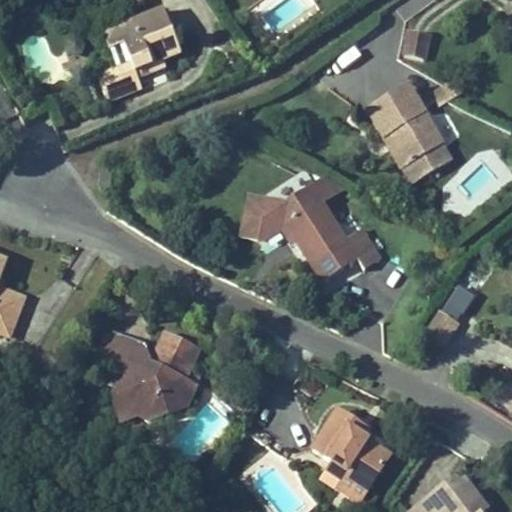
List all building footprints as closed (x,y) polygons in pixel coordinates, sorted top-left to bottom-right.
[(160,14),(101,41),(118,77),(101,85),(111,107),(141,93),(137,85),(134,78),(163,65),(180,58),(160,14)] [(432,38),(406,33),(400,62),(426,67),(432,38)] [(134,78),(137,85),(167,72),(163,65),(134,78)] [(463,96),(445,88),(419,103),(423,111),(433,104),(438,112),(463,96)] [(409,91),(364,118),(382,147),(387,144),(392,154),(387,157),(408,191),(453,164),(409,91)] [(387,144),(382,147),(387,157),(392,154),(387,144)] [(148,176),(137,175),(136,191),(147,191),(148,176)] [(307,192),(316,205),(331,195),(314,188),(307,192)] [(283,208),(249,201),(240,240),(259,244),(274,234),(281,229),(296,251),(321,288),(356,264),(363,274),(379,263),(360,234),(343,245),(316,205),(307,192),(283,208)] [(281,229),(274,234),(289,256),(296,251),(281,229)] [(0,338),(9,342),(22,305),(0,296),(0,272),(2,268),(0,266),(0,338)] [(456,283),(444,305),(463,315),(475,293),(456,283)] [(459,328),(438,315),(423,339),(444,352),(459,328)] [(182,388),(198,355),(163,338),(155,355),(158,366),(147,368),(144,357),(144,353),(113,338),(97,372),(119,383),(116,399),(102,411),(120,432),(132,421),(148,429),(156,411),(167,406),(185,414),(195,393),(182,388)] [(158,366),(155,355),(144,357),(147,368),(158,366)] [(148,429),(185,414),(167,406),(156,411),(148,429)] [(356,432),(334,419),(309,461),(342,481),(369,497),(389,464),(361,447),(351,441),(356,432)] [(366,439),(356,432),(351,441),(361,447),(366,439)] [(362,508),(369,497),(342,481),(335,492),(362,508)] [(481,511),(461,487),(448,498),(443,491),(426,505),(431,511),(481,511)]
